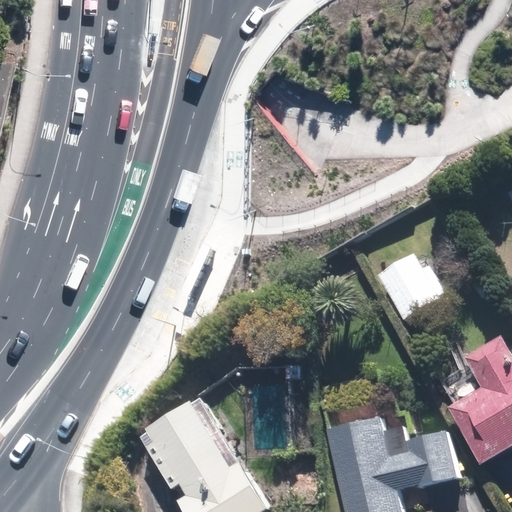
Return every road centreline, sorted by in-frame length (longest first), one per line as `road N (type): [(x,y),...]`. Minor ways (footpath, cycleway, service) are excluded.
road 1 (primary): [(208,80),(158,248),(117,335),(33,454)]
road 2 (primary): [(0,385),(59,289),(112,123),(125,0)]
